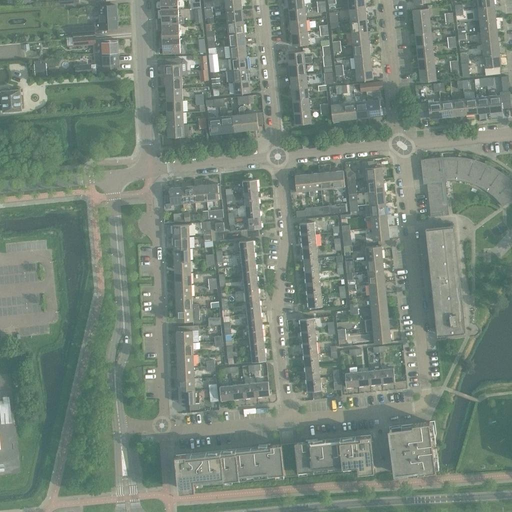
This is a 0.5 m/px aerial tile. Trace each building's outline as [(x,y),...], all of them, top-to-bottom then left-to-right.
[(177,0),(160,0),(161,10),(178,10),(177,0)] [(225,0),(226,10),(242,9),(241,0),(225,0)] [(288,0),(289,10),(305,8),(311,7),(311,3),(305,3),(304,0),(288,0)] [(348,0),(349,9),(365,8),(364,0),(348,0)] [(478,1),(479,8),(495,7),(493,0),(472,0),(473,1),(478,1)] [(72,37),(94,35),(93,29),(117,28),(116,5),(99,5),(100,22),(95,23),(95,25),(71,27),(72,37)] [(480,20),(496,18),(495,7),(479,8),(480,20)] [(291,22),(307,20),(305,8),(289,10),(291,22)] [(351,21),(367,19),(365,8),(349,9),(351,21)] [(414,22),(430,21),(429,8),(413,10),(414,22)] [(228,22),(243,21),(242,9),(226,10),(228,22)] [(162,24),(179,24),(178,10),(161,10),(162,24)] [(208,12),(204,13),(205,18),(208,18),(208,22),(214,22),(213,17),(213,12),(208,12)] [(330,18),(330,23),(339,22),(337,12),(329,13),(330,18)] [(496,18),(480,20),(482,32),(497,31),(496,18)] [(352,33),(368,31),(367,19),(351,21),(352,33)] [(307,20),(291,22),(292,34),(314,31),(308,32),(307,20)] [(243,21),(228,22),(229,34),(245,32),(243,21)] [(414,22),(415,34),(431,32),(430,21),(414,22)] [(179,24),(162,24),(163,39),(180,38),(179,24)] [(293,46),(315,44),(314,31),(292,34),(293,46)] [(353,45),(369,43),(368,31),(352,33),(353,45)] [(497,31),(482,32),(483,44),(498,43),(497,31)] [(245,32),(229,34),(230,46),(246,44),(245,32)] [(415,34),(417,46),(433,44),(431,32),(415,34)] [(108,55),(118,54),(118,41),(95,42),(94,35),(72,37),(73,46),(94,44),(94,54),(108,54),(108,55)] [(180,38),(163,39),(163,54),(180,53),(180,38)] [(354,57),(370,55),(369,43),(353,45),(354,57)] [(498,43),(483,44),(484,56),(500,55),(498,43)] [(246,44),(230,46),(231,58),(247,56),(246,44)] [(417,46),(418,58),(434,56),(433,44),(417,46)] [(289,65),(305,63),(312,62),(311,56),(305,57),(304,51),(288,53),(289,65)] [(108,54),(94,54),(94,69),(119,68),(118,54),(108,55),(108,54)] [(370,55),(354,57),(356,68),(372,67),(370,55)] [(500,55),(484,56),(486,75),(501,73),(500,66),(501,66),(500,55)] [(233,70),(248,68),(247,56),(231,58),(233,70)] [(418,58),(419,70),(435,68),(434,56),(418,58)] [(173,60),(173,64),(166,65),(166,76),(187,76),(187,61),(185,59),(173,60)] [(207,60),(200,60),(201,70),(199,70),(200,75),(208,74),(208,69),(207,60)] [(332,60),(323,61),(324,66),(324,72),(332,72),(333,72),(332,66),(332,60)] [(291,77),(307,75),(305,63),(289,65),(291,77)] [(35,64),(36,77),(44,76),(42,64),(41,64),(35,64)] [(91,64),(76,66),(76,75),(92,74),(91,64)] [(372,67),(356,68),(357,81),(373,79),(372,67)] [(248,68),(233,70),(234,82),(250,80),(248,68)] [(435,68),(419,70),(420,82),(437,80),(435,68)] [(332,72),(324,72),(325,84),(326,84),(334,83),(333,72),(332,72)] [(292,89),(308,87),(307,75),(291,77),(292,89)] [(167,89),(183,88),(182,76),(187,76),(166,76),(167,89)] [(486,78),(487,86),(492,86),(495,85),(494,77),(491,77),(491,78),(486,78)] [(250,80),(234,82),(235,94),(251,92),(250,80)] [(365,83),(366,91),(382,89),(382,81),(365,83)] [(3,89),(3,91),(0,91),(0,104),(1,112),(19,111),(18,90),(7,91),(7,89),(7,87),(3,87),(3,89)] [(308,87),(292,89),(293,100),(309,99),(308,87)] [(167,101),(183,100),(183,88),(167,89),(167,101)] [(488,96),(490,112),(502,111),(500,95),(488,96)] [(477,97),(478,113),(490,112),(488,96),(477,97)] [(465,98),(466,115),(478,113),(477,97),(465,98)] [(453,100),(454,116),(466,115),(465,98),(453,100)] [(200,109),(204,109),(204,104),(204,99),(195,100),(196,105),(200,105),(200,109)] [(309,99),(293,100),(295,112),(310,111),(309,99)] [(168,113),(184,112),(183,100),(167,101),(168,113)] [(367,101),(369,117),(381,116),(379,100),(367,101)] [(454,116),(453,100),(441,101),(442,117),(454,116)] [(355,102),(357,118),(369,117),(367,101),(355,102)] [(442,117),(441,101),(428,102),(430,118),(442,117)] [(343,103),(345,119),(357,118),(355,102),(343,103)] [(345,119),(343,103),(331,105),(333,121),(345,119)] [(233,115),(235,131),(247,130),(245,114),(244,106),(242,106),(240,109),(241,115),(233,115)] [(221,117),(223,132),(235,131),(233,115),(233,110),(228,111),(229,116),(221,117)] [(310,111),(295,112),(296,124),(312,123),(310,111)] [(168,125),(184,124),(184,112),(168,113),(168,125)] [(245,114),(247,130),(259,128),(257,113),(245,114)] [(223,132),(221,117),(209,118),(211,134),(223,132)] [(184,124),(168,125),(169,137),(174,137),(181,137),(189,136),(189,124),(184,124)] [(443,202),(440,181),(446,181),(452,181),(458,181),(463,182),(469,183),(475,185),(480,188),(485,190),(490,194),(494,197),(499,201),(502,206),(511,198),(511,175),(509,172),(502,168),(496,164),(488,160),(481,157),(473,155),(466,154),(458,153),(450,153),(443,153),(424,155),(425,159),(421,160),(423,179),(426,178),(431,217),(447,215),(445,202),(443,202)] [(382,166),(374,167),(374,160),(362,161),(364,181),(368,180),(384,179),(382,166)] [(331,172),(333,187),(345,186),(343,170),(331,172)] [(319,173),(320,178),(321,189),(333,187),(331,172),(319,173)] [(307,174),(309,190),(321,189),(320,178),(319,173),(307,174)] [(296,183),(297,191),(309,190),(307,174),(295,175),(295,179),(296,183)] [(244,193),(258,191),(257,179),(243,181),(244,193)] [(368,180),(369,192),(385,191),(384,179),(368,180)] [(355,181),(348,182),(349,194),(357,193),(356,187),(355,181)] [(206,185),(207,200),(208,207),(213,206),(212,200),(220,199),(218,183),(206,185)] [(194,186),(196,202),(207,200),(206,185),(194,186)] [(182,187),(183,203),(196,202),(194,186),(182,187)] [(183,203),(182,187),(170,188),(171,204),(183,203)] [(246,205),(260,203),(258,191),(244,193),(246,205)] [(369,196),(370,204),(386,203),(385,191),(369,192),(365,193),(366,197),(369,196)] [(170,194),(164,195),(164,209),(172,208),(171,204),(170,194)] [(247,217),(261,215),(260,203),(246,205),(247,217)] [(370,204),(371,216),(387,215),(386,203),(370,204)] [(334,205),(335,213),(346,211),(345,204),(334,205)] [(185,221),(184,213),(176,213),(177,222),(185,221)] [(261,215),(247,217),(248,229),(262,227),(261,215)] [(373,228),(388,227),(387,215),(371,216),(365,217),(366,222),(372,221),(373,228)] [(216,231),(224,230),(223,222),(216,223),(216,231)] [(301,235),(316,234),(315,222),(300,223),(301,235)] [(174,237),(190,237),(189,224),(174,225),(174,237)] [(426,229),(437,334),(463,331),(461,307),(463,307),(454,226),(426,229)] [(388,227),(373,228),(374,240),(390,239),(388,227)] [(316,234),(301,235),(303,247),(317,246),(316,234)] [(190,237),(174,237),(174,249),(190,249),(190,237)] [(241,254),(255,252),(253,240),(240,242),(241,254)] [(367,259),(383,257),(382,245),(366,247),(367,259)] [(304,259),(318,258),(317,246),(303,247),(304,259)] [(190,249),(174,249),(175,261),(191,260),(190,249)] [(242,266),(256,264),(255,252),(241,254),(242,266)] [(383,257),(367,259),(368,271),(384,270),(383,257)] [(318,258),(304,259),(305,271),(319,270),(318,258)] [(191,260),(175,261),(175,273),(191,272),(191,260)] [(353,260),(345,261),(345,267),(346,273),(354,273),(354,266),(353,260)] [(256,264),(242,266),(243,278),(257,276),(256,264)] [(306,283),(321,281),(319,270),(305,271),(306,283)] [(369,283),(385,281),(384,270),(368,271),(369,283)] [(191,272),(175,273),(176,285),(192,285),(191,272)] [(245,290),(259,288),(257,276),(243,278),(245,290)] [(321,281),(306,283),(307,295),(322,293),(321,281)] [(385,281),(369,283),(370,295),(386,293),(385,281)] [(192,285),(176,285),(176,297),(192,297),(192,285)] [(259,288),(245,290),(246,301),(260,300),(259,288)] [(322,293),(307,295),(309,307),(323,306),(322,293)] [(386,293),(370,295),(372,307),(387,306),(386,293)] [(192,297),(176,297),(177,309),(199,308),(199,304),(193,304),(192,297)] [(247,313),(261,312),(260,300),(246,301),(247,313)] [(387,306),(372,307),(373,319),(388,317),(387,306)] [(177,321),(193,320),(200,320),(199,308),(177,309),(177,321)] [(261,312),(247,313),(248,325),(262,324),(261,312)] [(301,331),(315,330),(314,317),(300,319),(301,331)] [(388,317),(373,319),(375,343),(391,342),(388,317)] [(250,337),(264,336),(262,324),(248,325),(250,337)] [(177,343),(193,342),(193,330),(177,331),(177,343)] [(303,343),(316,342),(315,330),(301,331),(303,343)] [(264,336),(250,337),(251,349),(265,347),(264,336)] [(178,355),(194,354),(193,342),(177,343),(178,355)] [(316,342),(303,343),(304,355),(318,354),(316,342)] [(265,347),(251,349),(252,361),(266,360),(265,347)] [(178,367),(194,366),(194,354),(178,355),(178,367)] [(305,367),(319,365),(318,354),(304,355),(305,367)] [(319,365),(305,367),(306,379),(320,377),(319,365)] [(179,379),(195,378),(194,366),(178,367),(179,379)] [(381,369),(382,383),(395,382),(393,368),(381,369)] [(369,371),(371,384),(382,383),(381,369),(369,371)] [(371,384),(369,371),(357,372),(359,386),(371,384)] [(359,386),(357,372),(345,373),(346,387),(359,386)] [(320,377),(306,379),(308,391),(321,390),(320,377)] [(179,391),(195,390),(195,378),(179,379),(179,391)] [(256,382),(258,396),(270,395),(268,381),(256,382)] [(244,384),(246,398),(258,396),(256,382),(244,384)] [(246,398),(244,384),(232,385),(234,399),(246,398)] [(234,399),(232,385),(220,386),(221,400),(234,399)] [(217,389),(209,389),(211,402),(218,401),(217,389)] [(195,390),(179,391),(180,403),(190,403),(190,409),(200,409),(199,398),(196,398),(195,390)] [(0,402),(0,417),(3,417),(3,422),(12,422),(11,397),(5,397),(5,403),(0,402)] [(390,430),(395,473),(407,472),(407,474),(436,471),(430,422),(413,424),(413,427),(390,430)] [(371,435),(176,455),(179,488),(375,468),(371,435)]
